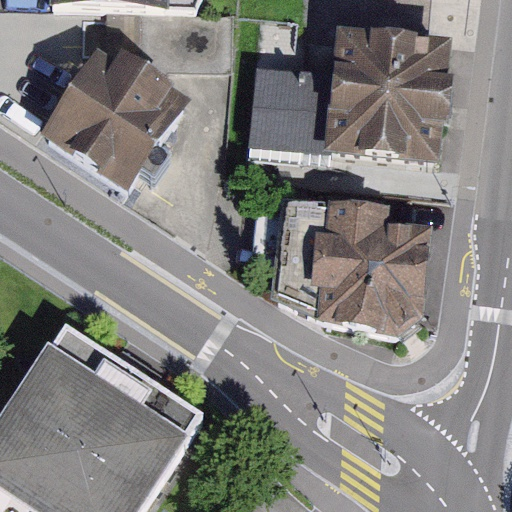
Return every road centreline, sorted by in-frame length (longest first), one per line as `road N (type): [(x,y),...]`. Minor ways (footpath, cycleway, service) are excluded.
road 1 (tertiary): [(0,200),(316,405),(416,484)]
road 2 (tertiary): [(416,484),(482,393),(511,242)]
